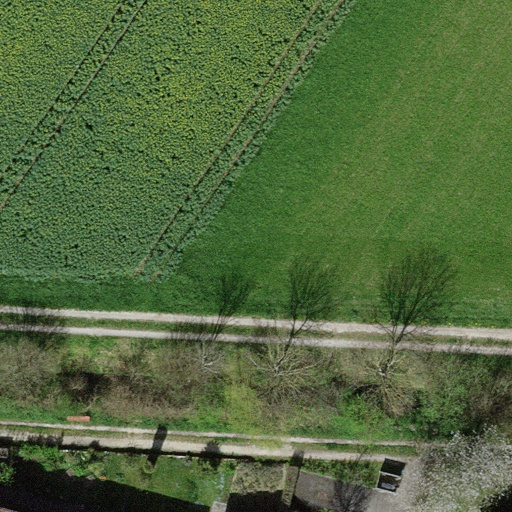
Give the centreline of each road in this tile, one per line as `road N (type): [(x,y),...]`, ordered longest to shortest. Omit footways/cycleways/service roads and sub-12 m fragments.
road 1 (track): [(511,351),(0,325)]
road 2 (track): [(0,434),(511,457)]
